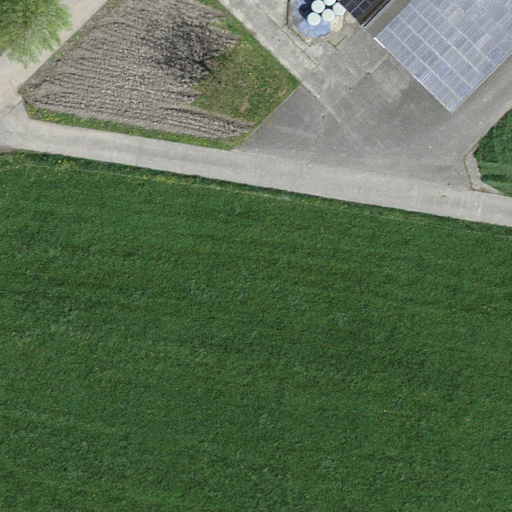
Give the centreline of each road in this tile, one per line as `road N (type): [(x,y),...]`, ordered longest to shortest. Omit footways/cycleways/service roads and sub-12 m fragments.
road 1 (track): [(511,212),(0,133)]
road 2 (track): [(0,91),(90,0)]
